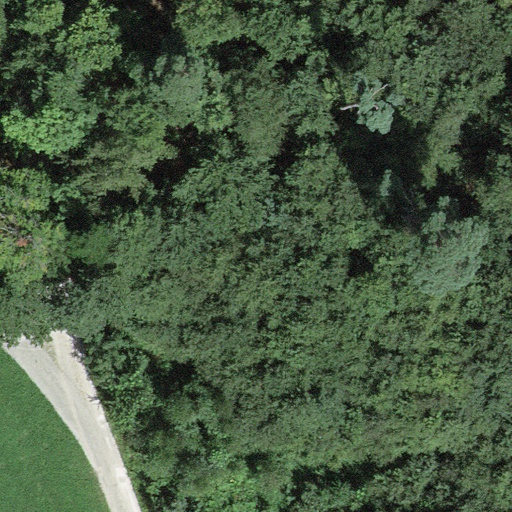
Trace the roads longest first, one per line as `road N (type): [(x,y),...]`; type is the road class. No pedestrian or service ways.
road 1 (track): [(128,511),(89,413),(35,104),(44,0)]
road 2 (track): [(89,413),(0,308)]
